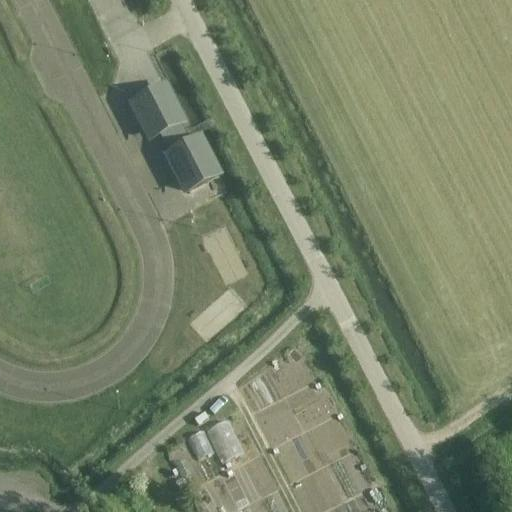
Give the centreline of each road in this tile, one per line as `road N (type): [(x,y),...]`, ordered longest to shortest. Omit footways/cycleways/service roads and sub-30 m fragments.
road 1 (unclassified): [(328,285),(81,511)]
road 2 (unclassified): [(328,285),(181,0)]
road 3 (unclassified): [(445,511),(328,285)]
road 4 (track): [(228,378),(296,511)]
